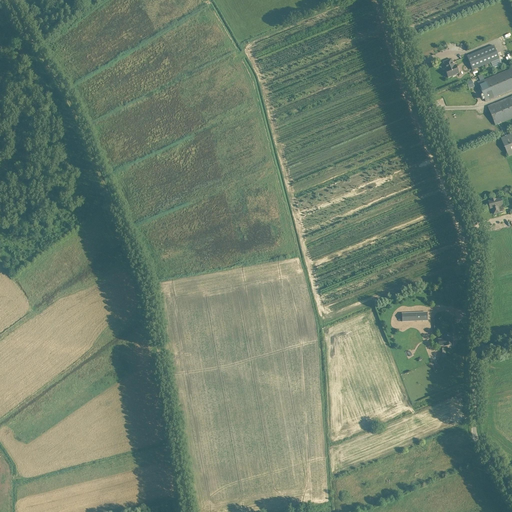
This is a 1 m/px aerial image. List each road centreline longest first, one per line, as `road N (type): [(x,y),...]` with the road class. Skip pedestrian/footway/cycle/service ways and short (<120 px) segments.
road 1 (track): [(188,511),(149,295),(67,99),(7,0)]
road 2 (unclassified): [(474,350),(473,237),(387,0)]
road 3 (unclassified): [(511,499),(475,437),(474,350)]
